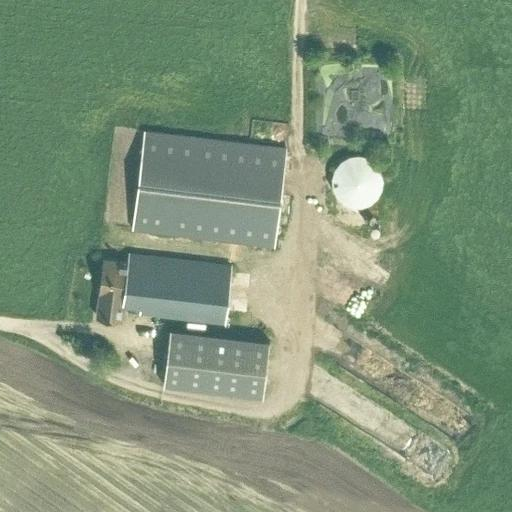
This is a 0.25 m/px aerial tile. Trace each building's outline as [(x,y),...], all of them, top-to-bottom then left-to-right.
[(274,244),(286,144),(144,127),(132,227),(274,244)] [(331,174),(331,178),(331,183),(332,187),(334,191),(337,195),(340,198),(344,201),(348,202),(352,204),(357,204),(361,204),(366,202),(370,201),(373,198),(377,195),(379,191),(381,187),(382,183),(383,178),(382,174),(381,169),(379,165),(377,161),(373,158),(370,156),(366,154),(361,153),(357,152),(352,153),(348,154),(344,156),(340,158),(337,161),(334,165),(332,169),(331,174)] [(139,310),(210,319),(223,321),(230,264),(130,251),(129,260),(103,257),(96,315),(120,318),(122,304),(139,306),(139,310)] [(439,352),(453,331),(338,259),(325,280),(439,352)] [(297,299),(311,283),(300,274),(286,290),(297,299)] [(335,333),(352,341),(363,321),(345,312),(335,333)] [(171,326),(164,382),(262,394),(269,338),(171,326)] [(406,467),(387,457),(386,461),(377,457),(382,446),(356,433),(348,450),(400,477),(406,467)]
